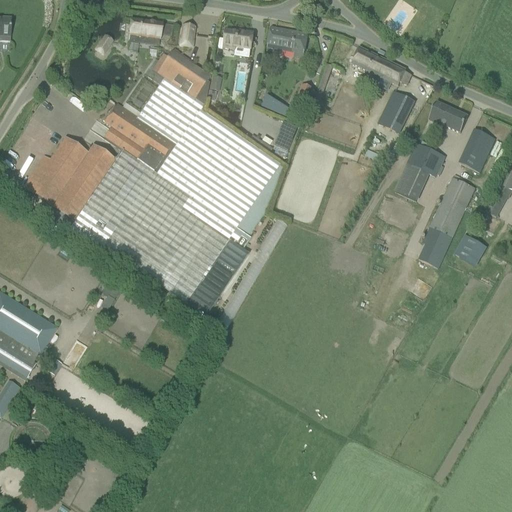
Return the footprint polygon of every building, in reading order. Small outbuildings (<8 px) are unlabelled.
[(0,43),(9,44),(10,20),(0,20),(0,43)] [(130,20),(128,37),(129,37),(128,45),(138,46),(138,44),(152,46),(153,40),(159,41),(160,41),(160,36),(161,33),(171,35),(172,27),(162,25),(162,24),(130,20)] [(179,47),(192,49),(195,28),(182,27),(179,47)] [(270,30),(268,40),(266,50),(294,55),(293,60),(301,62),(302,61),(303,61),(307,36),(270,30)] [(239,33),(225,31),(222,50),(235,52),(236,49),(251,51),(253,35),(239,33)] [(104,37),(93,51),(102,57),(113,43),(104,37)] [(359,49),(354,58),(351,66),(366,73),(363,78),(368,80),(369,79),(377,83),(379,80),(397,89),(399,83),(406,87),(411,77),(404,74),(405,72),(359,49)] [(157,63),(151,72),(157,76),(163,80),(194,102),(203,108),(208,84),(206,83),(207,82),(210,77),(173,52),(168,60),(162,56),(157,63)] [(74,224),(67,234),(68,234),(99,255),(102,250),(184,306),(204,320),(248,256),(242,252),(249,240),(248,239),(235,231),(279,168),(200,113),(203,108),(194,102),(163,80),(157,76),(151,72),(157,63),(155,61),(144,78),(158,88),(139,115),(137,119),(135,122),(175,150),(156,178),(122,154),(115,164),(82,212),(74,224)] [(323,93),(331,67),(325,65),(317,91),(323,93)] [(210,85),(209,92),(218,94),(220,87),(210,85)] [(313,90),(301,86),(295,103),(307,107),(313,90)] [(398,96),(387,118),(404,126),(414,104),(412,103),(398,96)] [(265,101),(262,109),(286,119),(289,111),(265,101)] [(446,129),(460,135),(468,118),(436,104),(428,122),(445,130),(446,129)] [(110,130),(102,140),(110,146),(122,154),(156,178),(175,150),(135,122),(137,119),(122,109),(116,105),(114,109),(103,125),(110,130)] [(288,153),(298,129),(284,123),(274,148),(288,153)] [(494,141),(474,132),(459,165),(479,175),(494,141)] [(44,159),(23,189),(74,224),(82,212),(115,164),(92,148),(87,156),(64,140),(49,162),(44,159)] [(444,159),(416,146),(407,166),(428,176),(435,179),(444,159)] [(437,271),(474,190),(452,180),(422,245),(425,247),(418,262),(437,271)] [(469,240),(458,260),(475,269),(486,250),(469,240)] [(110,312),(118,295),(110,291),(102,309),(110,312)] [(0,364),(25,380),(35,365),(33,364),(38,356),(40,358),(57,331),(0,295),(0,364)] [(46,373),(54,378),(61,366),(53,362),(46,373)] [(1,402),(9,407),(19,390),(11,385),(1,402)] [(43,448),(44,443),(44,440),(43,437),(42,435),(39,432),(37,430),(34,429),(32,428),(28,428),(26,428),(23,429),(19,431),(17,433),(16,435),(14,438),(14,441),(14,444),(14,446),(15,449),(17,452),(19,454),(21,456),(24,457),(28,458),(30,458),(34,457),(36,457),(38,455),(40,453),(42,451),(43,448)]
